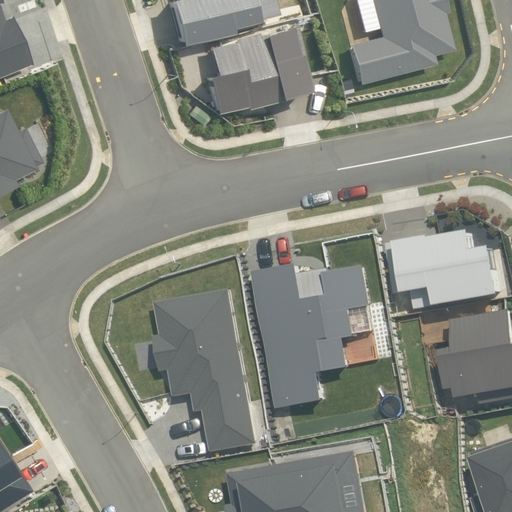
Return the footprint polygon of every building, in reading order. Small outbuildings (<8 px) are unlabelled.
[(356,86),(432,66),(430,57),(450,52),(440,15),(444,14),(440,0),(367,0),(377,38),(345,47),(356,86)] [(0,76),(27,66),(8,18),(0,21),(0,76)] [(211,69),(202,72),(211,109),(238,102),(240,104),(304,86),(294,49),(291,50),(283,22),(251,32),(250,28),(226,34),(226,36),(203,42),(211,69)] [(28,171),(0,113),(0,192),(19,183),(16,177),(28,171)] [(412,234),(386,239),(395,289),(414,286),(417,305),(503,289),(494,242),(475,246),(471,228),(439,234),(439,232),(413,237),(412,234)] [(299,263),(254,272),(279,409),(326,400),(321,372),(351,367),(346,337),(357,335),(352,309),(371,305),(365,266),(326,273),(330,294),(306,299),(299,263)] [(232,285),(156,298),(162,331),(156,332),(162,367),(169,365),(174,392),(194,389),(197,406),(205,405),(212,447),(259,439),(232,285)] [(511,309),(453,319),(457,346),(443,348),(451,389),(459,387),(461,397),(481,394),(483,404),(511,398),(511,309)] [(511,511),(511,439),(473,453),(474,456),(472,457),(485,494),(472,498),(476,511),(511,511)] [(0,441),(0,502),(27,486),(0,441)]
